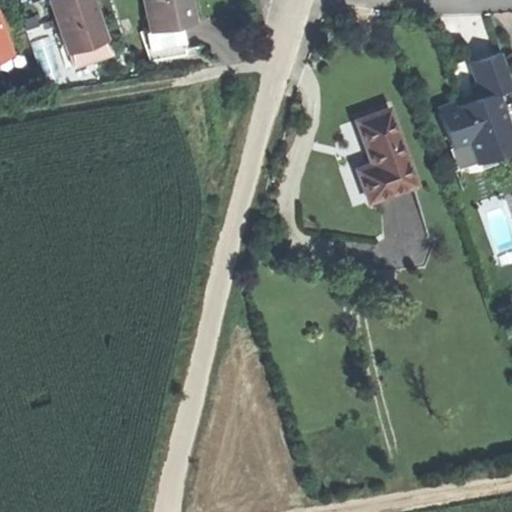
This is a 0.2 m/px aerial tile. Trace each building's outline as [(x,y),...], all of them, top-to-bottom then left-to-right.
[(49,0),(67,52),(105,39),(91,0),(49,0)] [(143,0),(150,31),(180,25),(195,22),(190,0),(143,0)] [(0,51),(9,48),(0,23),(0,51)] [(186,55),(180,25),(150,31),(139,33),(149,63),(186,55)] [(0,58),(11,55),(9,48),(0,51),(0,58)] [(511,83),(501,52),(471,62),(479,84),(472,87),(476,97),(471,99),(466,101),(465,99),(439,108),(453,145),(471,139),(479,162),(511,149),(511,133),(497,91),(511,86),(511,83)] [(389,109),(357,121),(368,150),(373,148),(378,162),(372,164),(358,169),(369,202),(416,185),(389,109)] [(370,158),(372,164),(378,162),(373,148),(368,150),(370,158)]
